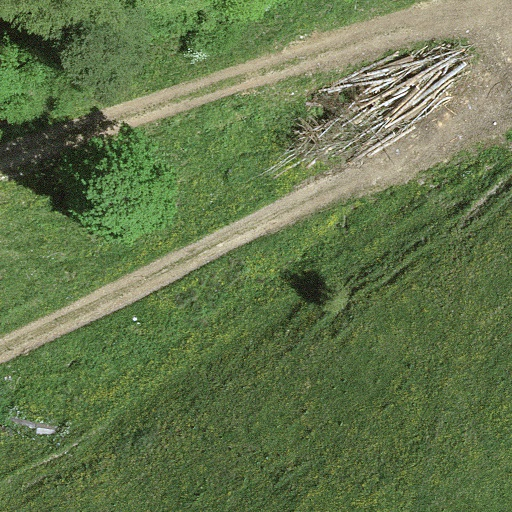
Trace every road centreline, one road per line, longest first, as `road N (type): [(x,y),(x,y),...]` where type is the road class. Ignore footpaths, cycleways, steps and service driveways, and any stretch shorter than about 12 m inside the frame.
road 1 (track): [(0,355),(456,137),(509,92),(487,24)]
road 2 (track): [(0,163),(392,36),(487,24)]
